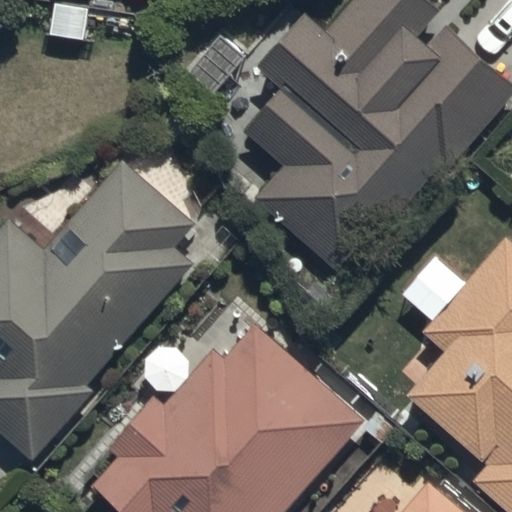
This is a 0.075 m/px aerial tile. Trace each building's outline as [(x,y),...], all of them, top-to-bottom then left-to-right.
[(139,0),(143,9),(168,0),(139,0)] [(262,205),(343,280),(511,98),(511,72),(433,0),(359,0),(243,126),(293,172),(262,205)] [(0,220),(0,432),(29,459),(219,247),(127,165),(44,259),(0,220)] [(453,353),(410,402),(490,469),(476,485),(507,511),(511,511),(511,246),(508,243),(433,338),(453,353)] [(84,506),(91,511),(307,511),(377,434),(248,321),(84,506)] [(464,511),(428,482),(402,511),(464,511)]
